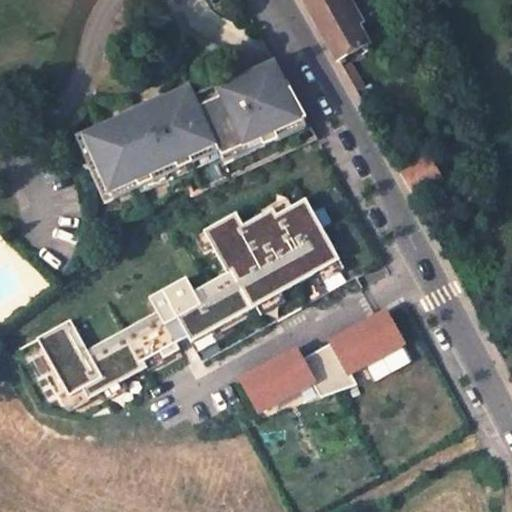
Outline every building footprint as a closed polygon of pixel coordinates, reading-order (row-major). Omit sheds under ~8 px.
[(365,44),(341,0),(302,0),(336,60),(344,56),(360,47),(365,44)] [(353,65),(366,58),(360,47),(344,56),(347,62),(339,66),(342,71),(353,65)] [(339,66),(347,62),(344,56),(336,60),(339,66)] [(354,93),(365,87),(360,78),(353,65),(342,71),(354,93)] [(304,125),(278,67),(250,80),(254,90),(241,96),(239,90),(198,109),(191,93),(164,106),(165,110),(140,121),(139,117),(125,124),(78,145),(105,204),(138,188),(141,194),(195,169),(192,164),(218,152),(223,163),(250,150),(254,158),(282,145),(278,137),(304,125)] [(381,103),(366,75),(360,78),(365,87),(354,93),(365,112),(376,105),(381,103)] [(242,84),(237,86),(239,90),(241,96),(254,90),(250,80),(242,84)] [(385,147),(396,141),(376,105),(365,112),(378,135),(385,147)] [(165,110),(164,106),(139,117),(140,121),(165,110)] [(223,163),(226,170),(254,158),(250,150),(223,163)] [(195,169),(141,194),(144,199),(223,163),(218,152),(192,164),(195,169)] [(440,182),(425,156),(399,172),(414,198),(440,182)] [(138,188),(105,204),(107,210),(141,194),(138,188)] [(181,194),(186,201),(193,197),(189,190),(181,194)] [(202,336),(349,263),(314,194),(251,225),(244,211),(207,230),(229,274),(201,289),(194,276),(153,296),(162,316),(92,351),(77,319),(39,338),(71,402),(202,336)] [(375,369),(379,379),(419,361),(396,311),(311,350),(325,379),(350,368),(355,378),(375,369)] [(264,415),(325,386),(305,346),(245,375),(264,415)]
